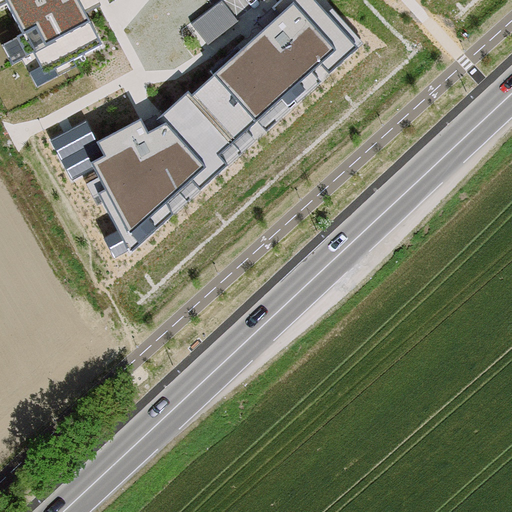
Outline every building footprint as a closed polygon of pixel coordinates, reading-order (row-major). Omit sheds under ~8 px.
[(77,0),(0,0),(0,7),(4,5),(20,35),(15,37),(25,57),(31,54),(43,76),(60,67),(101,45),(77,0)] [(324,21),(304,0),(282,0),(268,13),(276,21),(259,36),(236,56),(232,52),(205,77),(209,82),(187,101),(182,97),(153,123),(157,131),(144,138),(138,127),(138,126),(94,149),(101,162),(86,169),(89,175),(93,183),(100,196),(93,200),(113,236),(125,258),(154,232),(148,226),(164,212),(169,218),(223,170),(215,161),(242,137),(252,127),(307,78),(315,71),(323,81),(353,55),(324,21)] [(220,2),(189,24),(203,43),(234,21),(220,2)] [(276,21),(268,13),(251,27),(259,36),(276,21)] [(324,21),(353,55),(357,51),(328,18),(324,21)] [(0,46),(9,65),(25,57),(15,37),(0,45),(0,46)] [(25,57),(21,59),(35,88),(63,72),(60,67),(43,76),(31,54),(25,57)] [(307,78),(252,127),(261,137),(285,115),(282,112),(289,107),(292,109),(316,87),(307,78)] [(151,120),(138,127),(144,138),(157,131),(153,123),(151,120)] [(101,162),(94,149),(82,127),(47,145),(68,185),(89,175),(86,169),(101,162)] [(215,161),(223,170),(250,146),(242,137),(215,161)] [(100,196),(93,183),(80,190),(87,203),(93,200),(100,196)] [(148,226),(154,232),(169,218),(164,212),(148,226)] [(124,257),(113,236),(98,245),(109,265),(124,257)]
